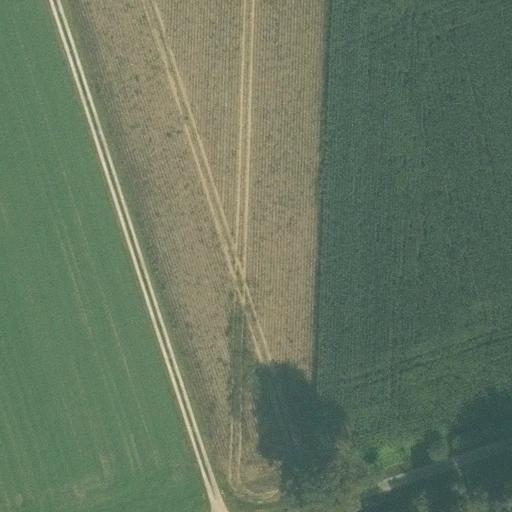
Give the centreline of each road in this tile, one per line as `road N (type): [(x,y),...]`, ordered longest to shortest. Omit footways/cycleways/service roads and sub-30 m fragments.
road 1 (track): [(219,511),(53,0)]
road 2 (unclassified): [(294,511),(511,441)]
